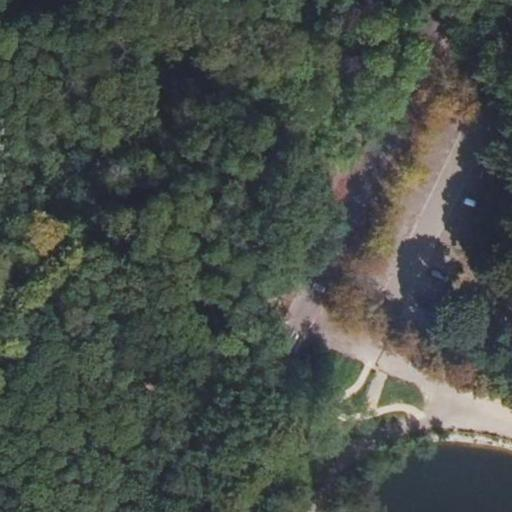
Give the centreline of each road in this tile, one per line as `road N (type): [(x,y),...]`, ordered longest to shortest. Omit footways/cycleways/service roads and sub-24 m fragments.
road 1 (unclassified): [(188,511),(304,317),(462,0)]
road 2 (track): [(304,317),(0,173)]
